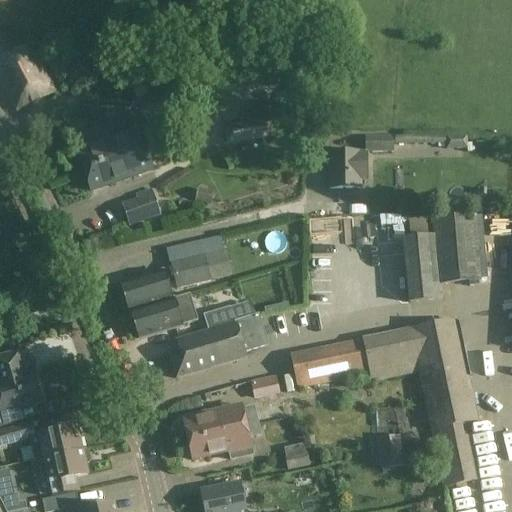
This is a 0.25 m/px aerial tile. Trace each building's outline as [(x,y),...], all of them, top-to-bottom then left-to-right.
[(284,71),(320,65),(315,36),(279,42),(284,71)] [(0,77),(17,111),(54,92),(30,45),(0,60),(0,77)] [(202,88),(234,83),(231,59),(198,63),(202,88)] [(143,70),(128,75),(136,97),(151,92),(143,70)] [(84,172),(144,151),(154,148),(149,135),(140,138),(137,130),(138,130),(132,113),(94,126),(96,132),(79,137),(83,149),(77,151),(84,172)] [(229,143),(271,137),(269,120),(226,127),(223,132),(225,141),(229,143)] [(365,154),(392,153),(392,138),(365,139),(365,153),(328,154),(329,190),(359,189),(359,180),(366,180),(365,154)] [(144,151),(84,172),(91,192),(151,171),(144,151)] [(198,190),(195,202),(210,206),(213,194),(198,190)] [(128,225),(157,215),(150,196),(122,206),(128,225)] [(438,284),(478,281),(472,218),(433,221),(432,216),(408,218),(410,240),(402,241),(408,304),(440,301),(438,284)] [(167,251),(170,265),(204,257),(224,252),(221,238),(167,251)] [(204,257),(170,265),(177,292),(211,284),(204,257)] [(130,311),(131,312),(170,300),(162,273),(121,285),(129,312),(130,311)] [(170,300),(131,312),(134,325),(133,327),(135,334),(138,336),(139,340),(180,328),(180,327),(197,322),(189,295),(170,300)] [(234,325),(230,310),(203,317),(208,333),(234,325)] [(234,325),(208,333),(177,342),(180,354),(170,357),(176,379),(245,359),(244,355),(268,348),(259,317),(234,325)] [(477,424),(474,408),(456,322),(362,341),(363,343),(291,358),(298,389),(369,374),(371,382),(419,372),(443,487),(474,481),(463,426),(477,424)] [(0,429),(37,418),(33,406),(40,404),(32,374),(25,376),(18,353),(0,358),(0,429)] [(254,402),(280,397),(276,378),(251,383),(254,402)] [(229,452),(229,453),(231,461),(252,456),(248,438),(260,435),(253,408),(241,410),(241,406),(220,411),(225,432),(221,434),(225,453),(229,452)] [(225,432),(220,411),(183,420),(192,461),(225,453),(221,434),(225,432)] [(0,447),(29,440),(25,426),(0,433),(0,447)] [(30,445),(33,461),(80,451),(75,427),(38,435),(38,437),(39,443),(30,445)] [(475,439),(479,460),(499,457),(496,436),(475,439)] [(404,469),(400,437),(376,441),(381,472),(404,469)] [(284,449),(285,457),(284,457),(287,470),(308,465),(306,453),(304,453),(303,445),(284,449)] [(77,478),(86,475),(84,465),(87,464),(89,461),(87,452),(84,451),(80,451),(33,461),(30,462),(35,482),(47,479),(52,498),(80,492),(77,478)] [(478,474),(496,470),(494,461),(476,465),(478,474)] [(197,493),(238,483),(235,471),(194,480),(197,493)] [(238,511),(243,510),(238,484),(200,492),(204,511),(238,511)] [(24,501),(18,503),(15,494),(0,499),(0,503),(4,511),(15,511),(26,508),(24,501)] [(62,511),(78,509),(76,495),(41,503),(43,511),(62,511)]
